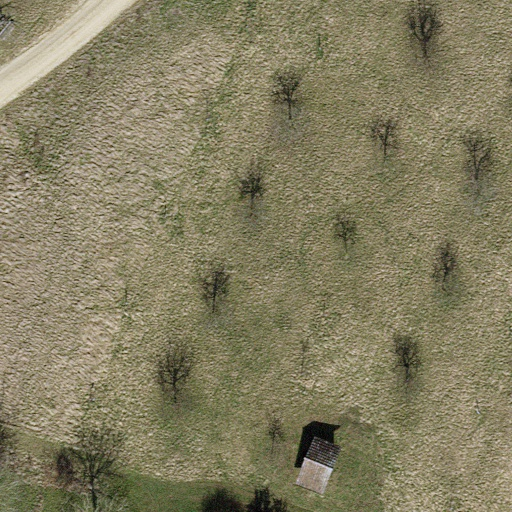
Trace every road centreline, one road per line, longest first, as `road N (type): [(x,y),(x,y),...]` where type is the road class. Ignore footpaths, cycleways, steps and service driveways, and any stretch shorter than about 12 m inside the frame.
road 1 (track): [(0,89),(36,70),(114,0)]
road 2 (track): [(281,511),(226,493),(182,493),(166,511)]
